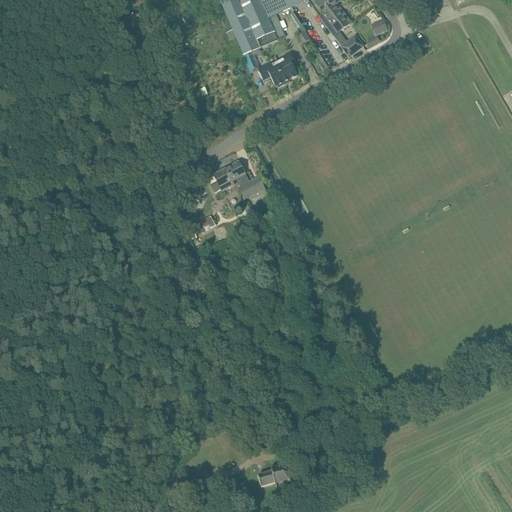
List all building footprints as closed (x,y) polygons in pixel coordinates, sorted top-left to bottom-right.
[(230,0),(221,4),(252,74),(259,71),(261,70),(259,67),(254,69),(248,55),(278,41),(269,18),(275,15),(289,9),(284,0),(230,0)] [(284,0),(289,9),(308,0),(284,0)] [(312,0),(315,3),(323,15),(324,14),(337,4),(337,5),(343,0),(312,0)] [(323,15),(319,18),(328,29),(334,37),(339,33),(351,24),(346,16),(343,12),(337,5),(337,4),(324,14),(323,15)] [(139,14),(131,15),(133,30),(141,29),(139,14)] [(386,32),(382,21),(372,25),(376,36),(386,32)] [(349,58),(363,47),(356,37),(342,48),(349,58)] [(261,70),(259,71),(264,81),(271,77),(276,87),(277,87),(278,89),(284,86),(283,84),(297,77),(294,69),(296,68),(290,55),(285,58),(285,60),(269,68),(268,66),(261,70)] [(239,163),(214,176),(218,183),(211,187),(215,194),(222,190),(222,192),(235,185),(233,181),(237,179),(241,188),(239,189),(245,200),(264,189),(259,178),(249,184),(245,175),(244,173),(245,172),(243,168),(241,168),(239,163)] [(212,219),(202,225),(206,232),(216,226),(212,219)] [(293,470),(292,469),(287,466),(286,465),(271,468),(272,472),(258,476),(261,488),(275,484),(276,488),(291,484),(292,483),(294,477),(294,476),(293,470)]
